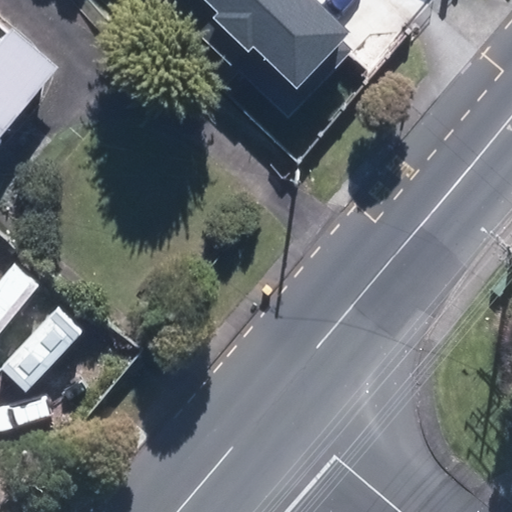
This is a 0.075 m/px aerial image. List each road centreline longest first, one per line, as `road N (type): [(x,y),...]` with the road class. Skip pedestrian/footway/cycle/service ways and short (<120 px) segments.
road 1 (secondary): [(267,403),(511,120)]
road 2 (residential): [(267,403),(402,511)]
road 3 (secondary): [(175,511),(267,403)]
